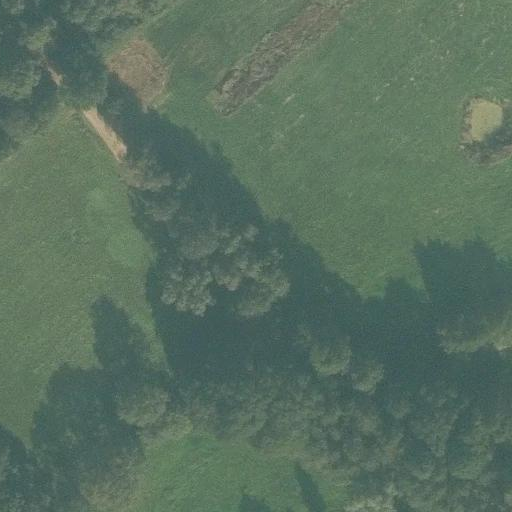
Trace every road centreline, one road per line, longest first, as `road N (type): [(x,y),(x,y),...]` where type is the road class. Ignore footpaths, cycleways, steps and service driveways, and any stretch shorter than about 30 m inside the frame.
road 1 (track): [(0,31),(58,80),(240,303)]
road 2 (track): [(240,303),(511,452)]
road 3 (track): [(240,303),(40,511)]
